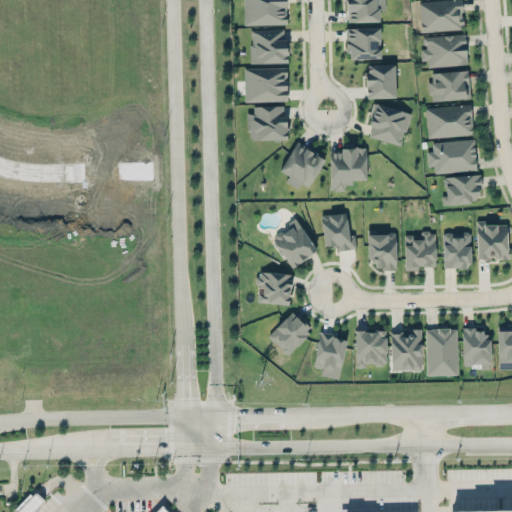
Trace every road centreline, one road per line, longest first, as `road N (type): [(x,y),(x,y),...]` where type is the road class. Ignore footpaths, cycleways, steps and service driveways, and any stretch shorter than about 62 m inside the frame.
road 1 (tertiary): [(172,0),(184,341)]
road 2 (secondary): [(200,443),(511,439)]
road 3 (secondary): [(511,406),(303,411)]
road 4 (secondary): [(186,414),(0,417)]
road 5 (residential): [(511,184),(491,0)]
road 6 (residential): [(335,291),(366,298),(511,290)]
road 7 (tertiary): [(214,413),(210,238)]
road 8 (tertiary): [(208,170),(204,0)]
